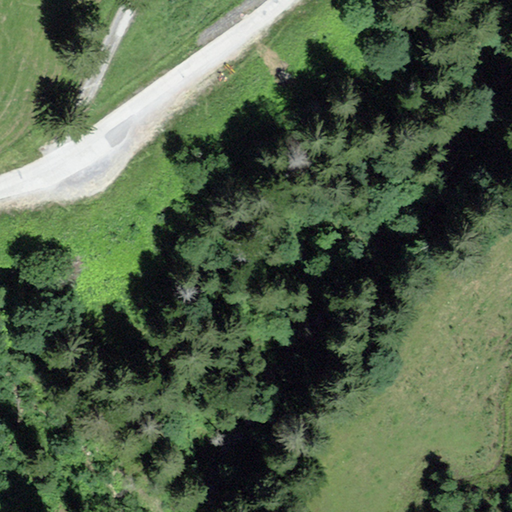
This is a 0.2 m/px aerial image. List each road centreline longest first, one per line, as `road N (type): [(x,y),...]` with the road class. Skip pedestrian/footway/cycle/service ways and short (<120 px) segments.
road 1 (unclassified): [(286,0),(74,158),(0,189)]
road 2 (track): [(74,158),(76,103),(128,0)]
